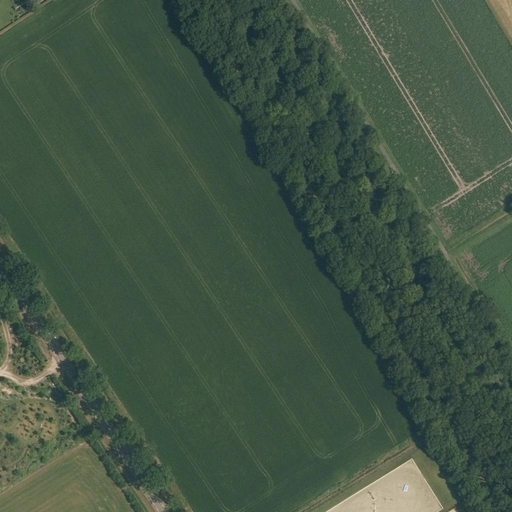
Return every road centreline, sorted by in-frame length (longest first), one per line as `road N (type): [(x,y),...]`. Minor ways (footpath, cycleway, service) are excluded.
road 1 (track): [(196,0),(503,511)]
road 2 (track): [(236,0),(405,274)]
road 3 (tertiary): [(162,511),(0,267)]
